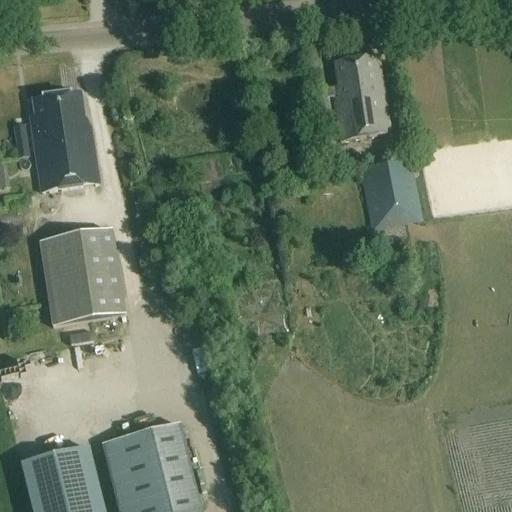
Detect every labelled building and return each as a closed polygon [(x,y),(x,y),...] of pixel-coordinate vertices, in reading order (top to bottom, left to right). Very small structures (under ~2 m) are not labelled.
[(316,92),(320,121),(332,119),(329,101),(336,99),(344,142),(393,134),(379,56),(337,63),(342,88),(316,92)] [(85,120),(81,95),(36,102),(38,119),(34,119),(45,196),(100,188),(92,131),(85,120)] [(13,130),(18,162),(29,160),(24,128),(13,130)] [(412,165),(361,175),(372,234),(423,224),(412,165)] [(0,166),(0,190),(10,190),(8,166),(0,166)] [(114,233),(40,245),(53,329),(127,317),(114,233)] [(93,335),(69,339),(70,348),(94,345),(93,335)] [(202,511),(181,429),(102,449),(117,511),(202,511)] [(104,511),(89,452),(21,469),(31,511),(104,511)]
